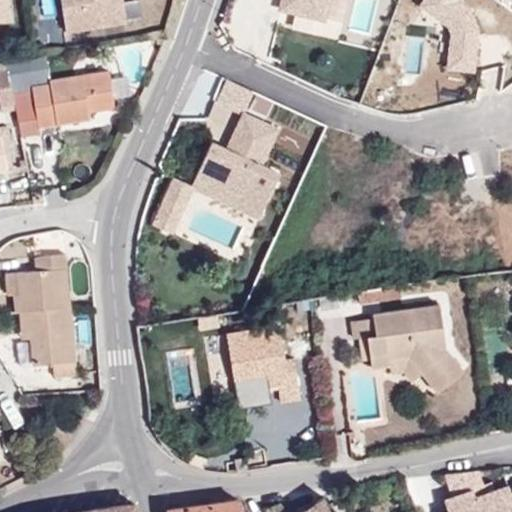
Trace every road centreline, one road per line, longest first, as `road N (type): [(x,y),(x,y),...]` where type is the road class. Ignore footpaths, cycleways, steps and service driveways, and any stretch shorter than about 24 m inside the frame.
road 1 (unclassified): [(511,442),(285,486),(155,499)]
road 2 (unknown): [(177,32),(332,108),(401,129),(511,122)]
road 3 (tertiary): [(126,217),(114,257),(124,465)]
road 4 (tertiary): [(186,0),(126,217)]
road 5 (residential): [(126,217),(50,213),(0,240)]
road 6 (tertiary): [(124,465),(0,508)]
